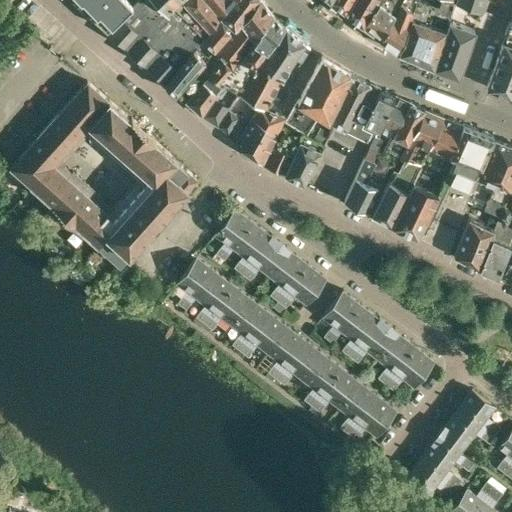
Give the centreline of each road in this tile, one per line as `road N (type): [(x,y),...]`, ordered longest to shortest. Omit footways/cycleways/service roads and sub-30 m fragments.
road 1 (residential): [(272,197),(50,0)]
road 2 (residential): [(465,103),(391,70),(296,0)]
road 3 (residential): [(425,511),(382,468),(462,363)]
road 4 (residential): [(511,302),(367,234)]
road 5 (residential): [(346,272),(462,363)]
